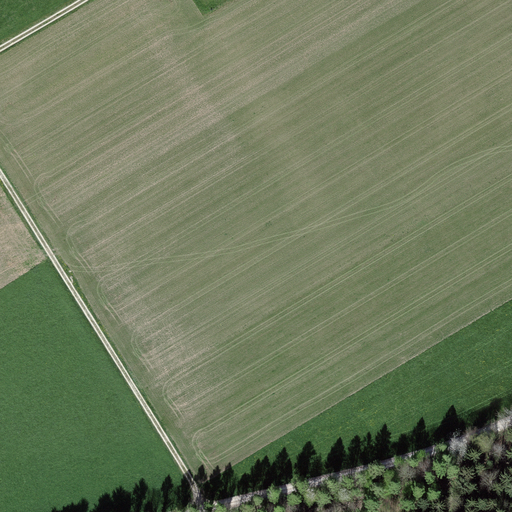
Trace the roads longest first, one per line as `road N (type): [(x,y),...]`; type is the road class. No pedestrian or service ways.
road 1 (track): [(0,173),(206,505)]
road 2 (unclassified): [(511,418),(423,452),(182,511)]
